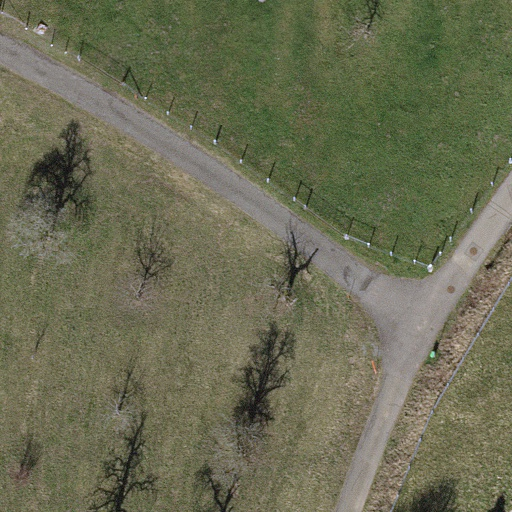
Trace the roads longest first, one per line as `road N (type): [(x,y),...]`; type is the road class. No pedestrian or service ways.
road 1 (track): [(0,44),(220,170),(422,319)]
road 2 (track): [(511,198),(422,319),(353,511)]
